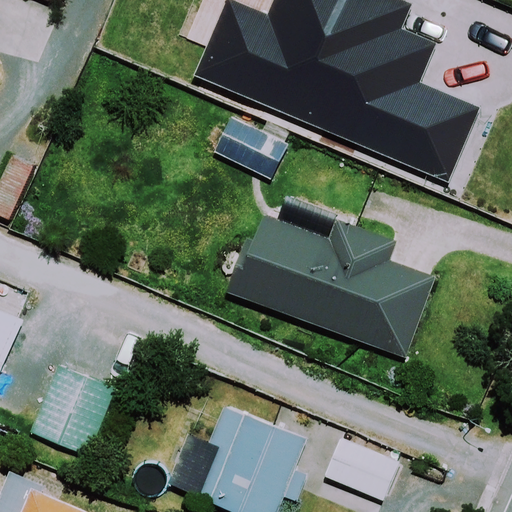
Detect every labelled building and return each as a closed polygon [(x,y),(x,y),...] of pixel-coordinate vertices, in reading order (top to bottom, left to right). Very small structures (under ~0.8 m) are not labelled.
[(405,32),(385,22),(364,64),(383,74),(405,32)] [(511,51),(459,27),(416,123),(511,166),(511,51)] [(328,85),(272,59),(255,97),(311,123),(328,85)] [(414,128),(362,103),(341,146),(393,171),(414,128)] [(293,147),(237,118),(219,154),(275,183),(293,147)] [(341,234),(278,211),(245,300),(408,359),(436,283),(389,266),(399,239),(346,220),(341,234)] [(0,400),(29,328),(0,316),(0,400)] [(118,392),(63,370),(37,434),(92,456),(118,392)] [(293,511),(322,447),(232,408),(214,448),(193,439),(173,485),(235,511),(293,511)] [(405,464),(345,441),(330,480),(390,503),(405,464)] [(5,497),(0,494),(0,511),(94,511),(15,476),(5,497)]
